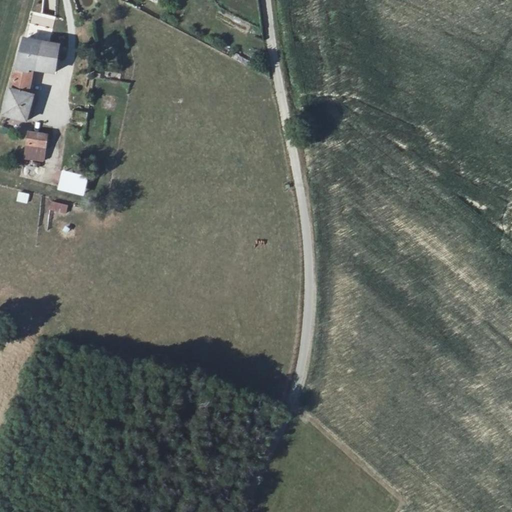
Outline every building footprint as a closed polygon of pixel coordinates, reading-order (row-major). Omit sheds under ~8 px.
[(27,39),(6,115),(32,121),(37,96),(27,93),(32,71),(56,74),(58,67),(62,67),(63,60),(58,59),(60,45),(27,39)] [(27,158),(47,162),(52,137),(31,134),(27,158)] [(61,170),(57,191),(84,197),(88,176),(61,170)] [(18,192),(17,202),(28,204),(29,193),(18,192)] [(66,214),(68,205),(51,201),(48,210),(66,214)]
